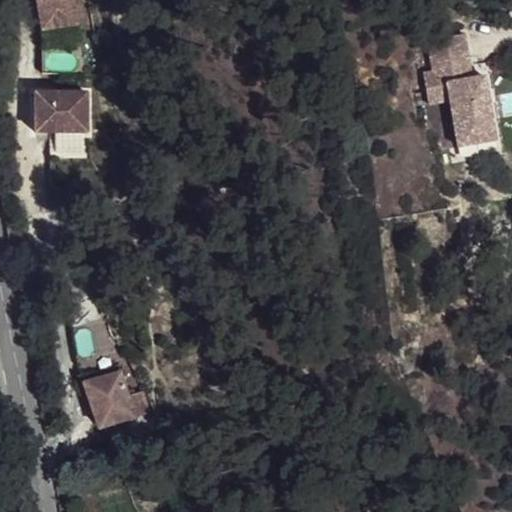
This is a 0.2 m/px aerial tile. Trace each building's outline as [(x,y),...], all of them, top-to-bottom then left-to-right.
[(66,0),(29,0),(36,32),(71,26),(66,0)] [(421,77),(426,108),(447,104),(455,150),(492,144),(481,80),(469,83),(461,38),(425,44),(430,75),(421,77)] [(82,94),(30,95),(30,134),(82,133),(82,94)] [(124,372),(89,383),(104,429),(152,413),(145,391),(132,395),(124,372)] [(451,432),(448,424),(438,428),(442,436),(443,438),(445,439),(447,439),(449,437),(451,437),(451,432)]
